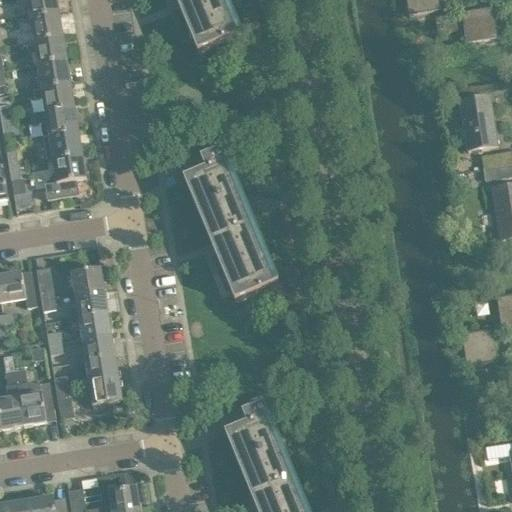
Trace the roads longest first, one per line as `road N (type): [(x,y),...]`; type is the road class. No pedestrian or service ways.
road 1 (tertiary): [(374,511),(293,0)]
road 2 (residential): [(135,222),(97,0)]
road 3 (residential): [(166,443),(135,222)]
road 4 (residential): [(0,470),(166,443)]
road 5 (residential): [(0,244),(135,222)]
